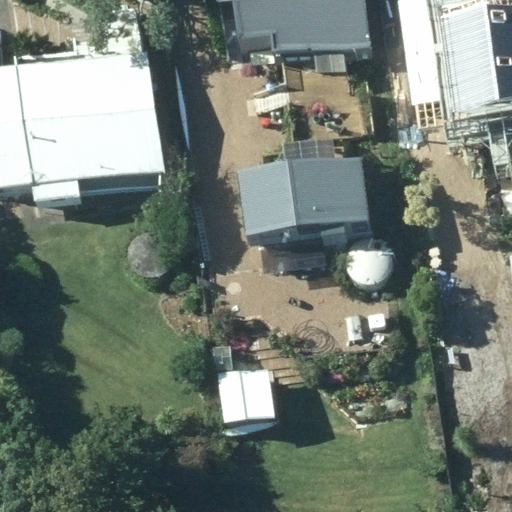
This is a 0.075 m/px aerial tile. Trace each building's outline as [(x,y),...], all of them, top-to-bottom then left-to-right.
[(274,51),(375,47),(366,0),(218,0),(219,5),(239,5),(240,38),(274,37),(274,51)] [(147,49),(0,66),(0,189),(35,185),(37,205),(82,200),(80,180),(163,170),(147,49)] [(369,90),(325,94),(329,135),(372,132),(369,90)] [(380,156),(269,168),(278,245),(388,234),(380,156)] [(485,356),(442,360),(444,383),(487,380),(485,356)]
